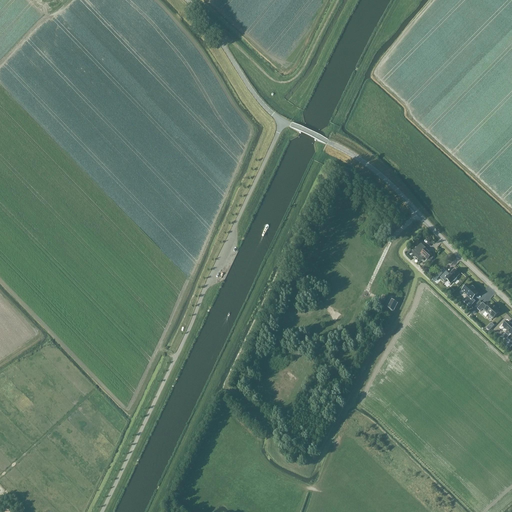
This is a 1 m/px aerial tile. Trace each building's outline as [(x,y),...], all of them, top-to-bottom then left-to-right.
[(34,0),(31,0),(29,3),(35,10),(40,5),(34,0)] [(420,243),(413,251),(418,256),(418,257),(422,260),(424,258),(426,260),(427,260),(429,261),(430,261),(433,259),(433,257),(431,256),(431,255),(425,249),(426,248),(420,243)] [(441,275),(439,277),(444,282),(446,280),(450,284),(453,281),(454,282),(456,279),(456,278),(459,275),(453,270),(448,274),(445,271),(441,275)] [(439,271),(431,279),(434,282),(442,273),(439,271)] [(467,285),(461,291),(467,296),(469,298),(464,303),(469,308),(475,302),(473,299),(477,294),(474,291),(475,290),(471,287),(470,288),(467,285)] [(398,302),(397,303),(391,300),(387,309),(392,311),(391,312),(394,314),(399,303),(398,302)] [(482,303),(477,309),(480,312),(482,309),(493,319),(498,313),(496,311),(496,310),(492,306),(492,307),(489,305),(487,308),(485,306),(482,303)] [(507,322),(502,327),(511,335),(508,338),(511,341),(511,339),(511,326),(511,325),(510,325),(507,322)]
